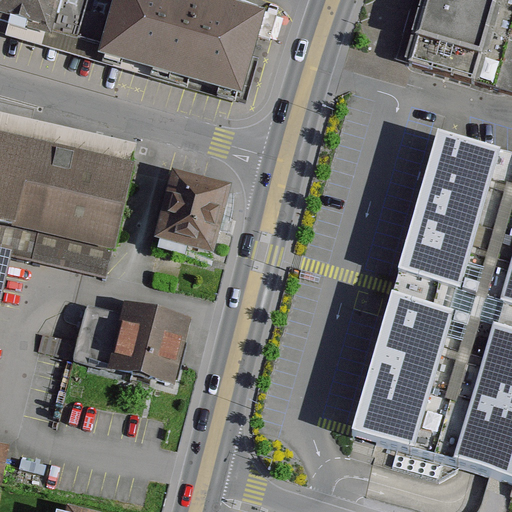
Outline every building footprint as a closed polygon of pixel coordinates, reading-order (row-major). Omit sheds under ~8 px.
[(254,60),(266,16),(240,8),(242,0),(0,0),(0,25),(8,28),(5,39),(245,107),(258,61),(254,60)] [(511,0),(426,0),(408,70),(511,96),(511,0)] [(0,227),(114,253),(134,168),(0,137),(0,227)] [(351,440),(511,485),(511,160),(438,139),(351,440)] [(213,258),(231,189),(172,174),(155,243),(213,258)] [(112,253),(0,227),(0,305),(11,259),(106,280),(112,253)] [(175,390),(192,323),(124,306),(122,316),(87,308),(73,365),(175,390)] [(9,448),(0,445),(0,487),(9,448)]
